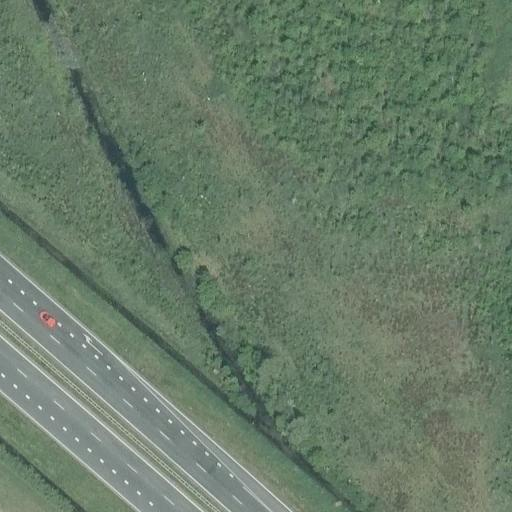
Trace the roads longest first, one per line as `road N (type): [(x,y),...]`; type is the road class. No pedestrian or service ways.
road 1 (trunk): [(248,511),(0,292)]
road 2 (trunk): [(0,353),(180,511)]
